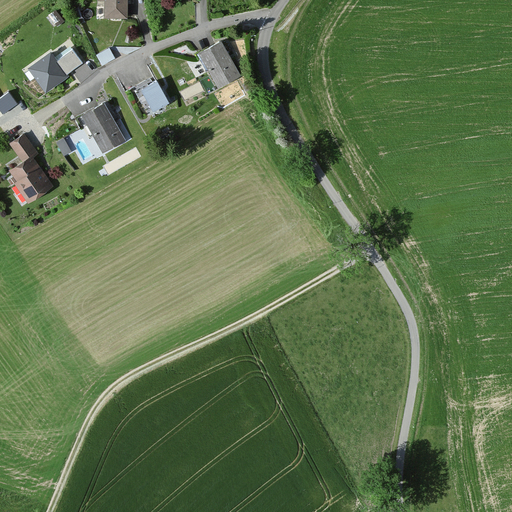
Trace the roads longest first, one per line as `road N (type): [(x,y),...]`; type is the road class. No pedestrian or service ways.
road 1 (unclassified): [(270,22),(263,62),(272,98),(412,326),(415,366),(397,511)]
road 2 (track): [(371,250),(113,386),(50,511)]
road 3 (residential): [(29,125),(154,47),(242,19),(270,22)]
